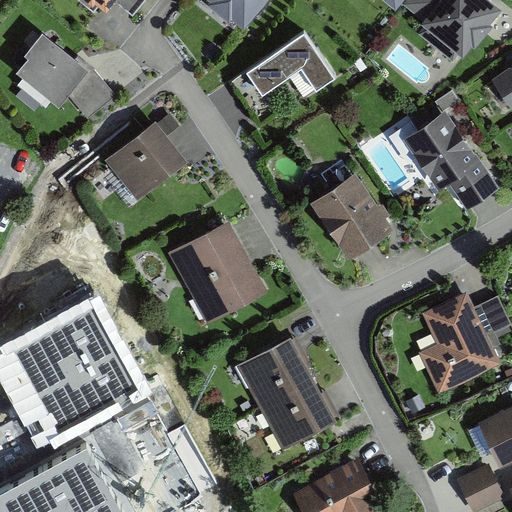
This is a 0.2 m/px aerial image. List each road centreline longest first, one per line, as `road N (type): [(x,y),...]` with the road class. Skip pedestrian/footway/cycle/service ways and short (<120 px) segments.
road 1 (residential): [(174,85),(239,197),(339,336)]
road 2 (residential): [(174,85),(51,164),(0,271)]
road 3 (residential): [(339,336),(511,225)]
road 4 (residential): [(339,336),(432,511)]
